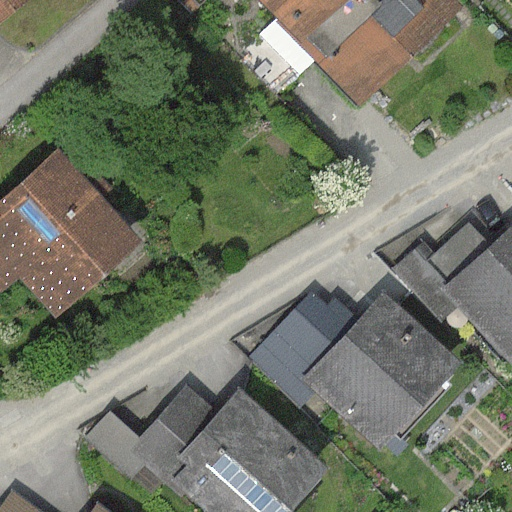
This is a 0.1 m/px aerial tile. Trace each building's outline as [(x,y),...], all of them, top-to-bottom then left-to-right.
[(0,0),(0,16),(21,0),(0,0)] [(207,0),(197,10),(235,51),(271,17),(292,41),(333,0),(207,0)] [(448,0),(333,0),(292,41),(353,104),(455,7),(448,0)] [(52,149),(0,194),(0,288),(16,274),(50,313),(134,240),(96,197),(105,189),(66,145),(56,154),(52,149)] [(437,289),(455,308),(508,366),(511,362),(511,221),(487,244),(437,289)] [(440,322),(455,308),(437,289),(487,244),(466,222),(431,254),(420,242),(391,268),(440,322)] [(293,380),(308,395),(370,449),(451,362),(376,292),(356,317),(293,380)] [(296,408),(308,395),(293,380),(356,317),(334,296),(324,306),(310,293),(245,357),(296,408)] [(105,412),(82,439),(129,479),(141,466),(163,485),(166,480),(180,464),(172,457),(214,412),(183,385),(137,439),(105,412)] [(214,412),(172,457),(180,464),(166,480),(199,511),(291,511),(326,475),(234,390),(214,412)] [(0,505),(0,511),(39,511),(11,490),(0,505)] [(105,511),(92,502),(84,511),(105,511)]
